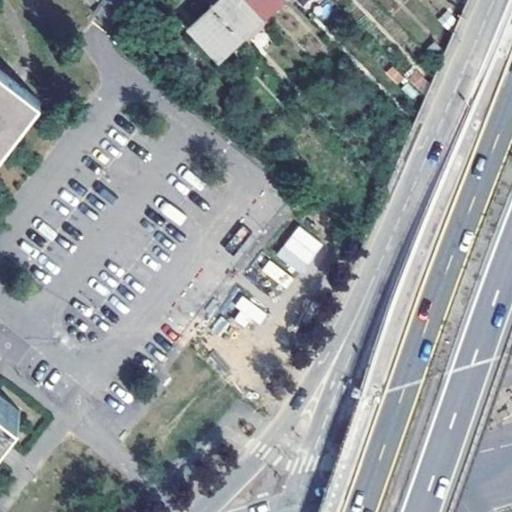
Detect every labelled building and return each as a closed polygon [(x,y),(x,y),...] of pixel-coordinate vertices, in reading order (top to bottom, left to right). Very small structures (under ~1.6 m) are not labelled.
[(218,0),(211,8),(240,38),(250,48),(272,27),(262,17),(245,0),(218,0)] [(245,0),(262,17),(279,0),(245,0)] [(211,8),(190,28),(219,59),(240,38),(211,8)] [(0,154),(42,100),(0,67),(0,154)] [(298,225),(275,255),(300,274),(323,244),(298,225)] [(244,298),(235,311),(257,326),(266,313),(244,298)] [(0,432),(1,433),(20,409),(0,392),(0,432)]
